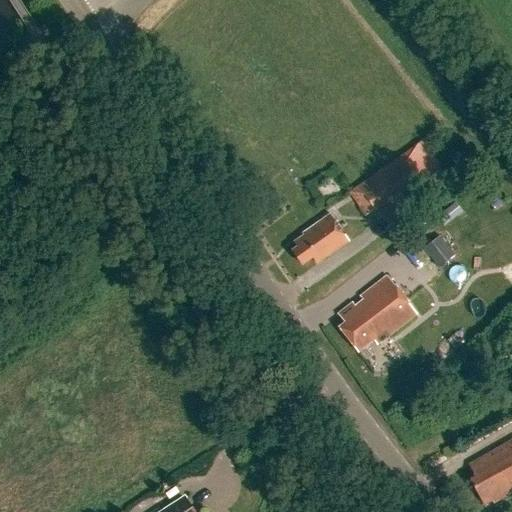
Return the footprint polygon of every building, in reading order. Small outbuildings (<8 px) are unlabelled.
[(374,211),(439,167),(435,160),(438,158),(426,141),(350,194),(367,217),(374,211)] [(302,239),(297,242),(300,246),(291,252),(301,266),(311,259),(315,265),(347,243),(340,233),(341,233),(330,216),(301,236),(302,239)] [(455,227),(426,250),(440,268),(469,245),(455,227)] [(344,326),(338,331),(355,354),(372,341),(375,345),(414,316),(385,279),(337,317),(344,326)] [(511,442),(468,467),(474,479),(468,483),(482,508),(490,504),(492,506),(511,494),(511,442)] [(192,511),(184,499),(164,511),(192,511)]
